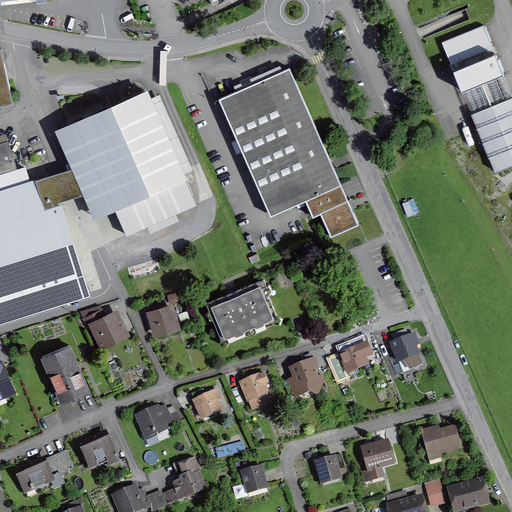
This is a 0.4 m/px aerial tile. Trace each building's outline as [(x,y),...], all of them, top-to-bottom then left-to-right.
[(484,25),(442,42),(451,64),(453,63),(455,69),(453,70),(462,91),(504,73),(495,53),(493,53),(491,47),(493,47),(490,41),(488,41),(483,27),(484,27),(484,25)] [(273,68),(240,82),(243,88),(275,74),(273,68)] [(355,228),(291,70),(217,101),(266,215),(309,196),(328,239),(355,228)] [(139,88),(49,131),(72,179),(84,204),(91,217),(108,209),(122,236),(194,201),(139,88)] [(511,96),(471,114),(495,171),(511,163),(511,96)] [(167,128),(185,172),(192,169),(174,125),(167,128)] [(0,181),(17,176),(5,140),(0,141),(0,181)] [(0,181),(0,325),(90,296),(64,212),(84,204),(72,179),(32,191),(26,173),(17,176),(0,181)] [(258,253),(250,258),(253,264),(262,260),(258,253)] [(259,297),(211,317),(224,350),(272,330),(259,297)] [(114,309),(84,322),(98,353),(128,340),(114,309)] [(171,310),(144,319),(154,346),(180,336),(171,310)] [(407,328),(392,333),(395,340),(409,335),(407,328)] [(415,336),(391,346),(401,369),(420,361),(415,348),(419,346),(415,336)] [(339,344),(341,352),(353,349),(352,341),(339,344)] [(368,348),(339,359),(347,379),(369,370),(367,365),(374,362),(368,348)] [(71,350),(41,364),(59,403),(89,389),(71,350)] [(313,367),(288,375),(298,402),(323,393),(313,367)] [(262,380),(240,388),(250,415),(271,407),(262,380)] [(216,392),(191,404),(201,425),(223,415),(218,403),(221,402),(216,392)] [(163,407),(134,418),(144,445),(173,434),(163,407)] [(435,428),(417,433),(426,463),(459,453),(452,428),(437,433),(435,428)] [(102,438),(75,450),(86,473),(112,461),(102,438)] [(243,441),(216,447),(218,455),(245,450),(243,441)] [(384,442),(354,450),(364,484),(382,479),(379,471),(392,468),(384,442)] [(67,452),(47,461),(54,475),(59,473),(61,479),(76,472),(67,452)] [(334,458),(314,464),(320,485),(340,479),(334,458)] [(42,464),(12,477),(20,498),(50,486),(42,464)] [(177,486),(182,501),(206,493),(196,464),(180,469),(185,483),(177,486)] [(259,468),(237,474),(244,495),(266,488),(259,468)] [(479,481),(445,490),(451,511),(459,511),(485,505),(479,481)] [(438,485),(431,487),(435,506),(443,504),(438,485)] [(427,508),(435,506),(431,487),(423,488),(427,508)] [(165,507),(178,502),(176,496),(163,496),(161,494),(142,501),(137,490),(113,499),(117,511),(162,511),(166,510),(165,507)] [(423,511),(419,496),(384,506),(386,511),(423,511)]
